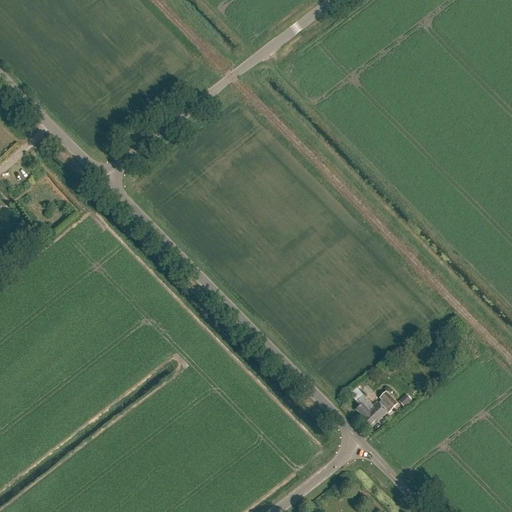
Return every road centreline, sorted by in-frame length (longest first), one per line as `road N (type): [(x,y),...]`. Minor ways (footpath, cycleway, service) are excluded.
road 1 (tertiary): [(361,444),(103,179)]
road 2 (tertiary): [(103,179),(332,0)]
road 3 (tertiary): [(103,179),(0,76)]
